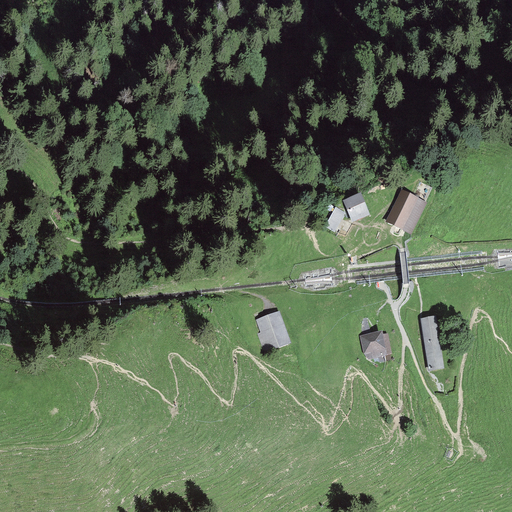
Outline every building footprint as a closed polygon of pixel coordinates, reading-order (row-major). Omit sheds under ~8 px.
[(426,202),(403,191),(387,223),(410,234),(426,202)] [(361,195),(344,202),(353,222),(370,215),(361,195)] [(344,213),(336,209),(326,228),(334,232),(344,213)] [(289,342),(279,314),(257,321),(266,350),(289,342)] [(436,318),(421,320),(429,371),(444,369),(436,318)] [(380,336),(365,339),(368,358),(382,355),(383,357),(392,355),(388,333),(380,335),(380,336)]
